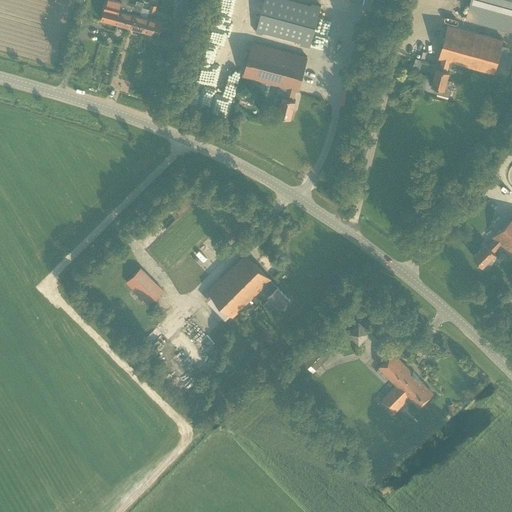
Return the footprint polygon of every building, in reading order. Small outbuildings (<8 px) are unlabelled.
[(115,24),(122,0),(121,0),(119,9),(105,5),(101,20),(115,24)] [(136,3),(128,1),(127,0),(122,0),(115,24),(129,28),(136,3)] [(147,16),(139,14),(142,2),(137,0),(136,3),(129,28),(143,31),(147,16)] [(309,47),(321,5),(302,0),(263,0),(255,32),(309,47)] [(511,0),(470,0),(465,19),(511,31),(511,0)] [(147,16),(143,31),(158,35),(160,28),(165,30),(167,23),(162,21),(162,20),(153,18),(156,6),(151,4),(147,16)] [(446,80),(449,71),(447,71),(449,61),(493,73),(502,40),(448,25),(439,58),(441,59),(438,69),(436,68),(431,86),(438,87),(437,93),(448,97),(452,82),(446,80)] [(282,97),(278,114),(290,118),(295,100),(293,99),(296,90),(298,90),(307,57),(252,42),(243,76),(279,85),(276,95),(282,97)] [(511,256),(511,217),(492,237),(494,238),(487,245),(485,243),(473,256),(482,266),(489,270),(488,268),(496,255),(494,253),(495,253),(493,251),(500,244),(511,256)] [(281,308),(290,299),(277,286),(276,288),(268,281),(271,279),(246,253),(208,291),(233,316),(262,287),(270,294),(268,296),(269,297),(263,304),(270,311),(277,304),(281,308)] [(148,305),(163,291),(140,267),(125,282),(148,305)] [(334,356),(338,352),(325,339),(302,362),(312,372),(332,354),(334,356)] [(418,407),(433,392),(393,352),(378,367),(396,385),(380,401),(392,413),(409,397),(418,407)]
